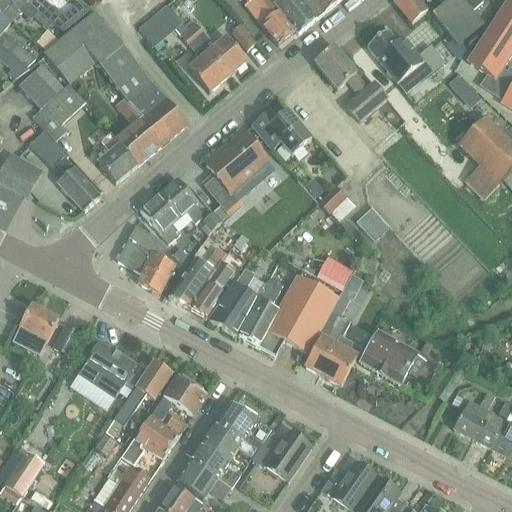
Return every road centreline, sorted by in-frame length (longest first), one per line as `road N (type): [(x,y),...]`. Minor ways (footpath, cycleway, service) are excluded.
road 1 (residential): [(49,269),(278,68),(371,0)]
road 2 (residential): [(241,370),(49,269)]
road 3 (residential): [(241,370),(147,511)]
road 4 (residential): [(486,498),(340,422)]
